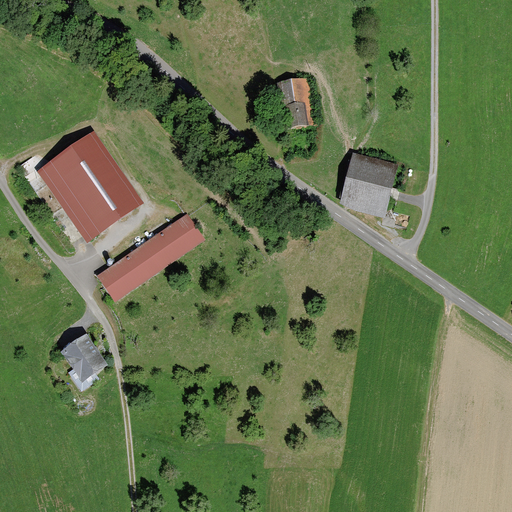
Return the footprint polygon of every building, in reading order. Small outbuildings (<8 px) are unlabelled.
[(307,79),(281,83),(288,132),(314,128),(307,79)] [(96,136),(43,174),(92,244),(145,206),(96,136)] [(398,173),(355,164),(346,208),(389,217),(398,173)] [(187,215),(98,277),(116,303),(205,240),(187,215)] [(86,339),(62,355),(82,384),(106,367),(86,339)]
